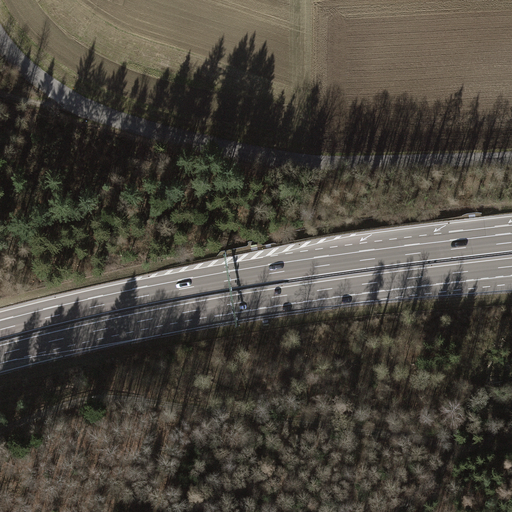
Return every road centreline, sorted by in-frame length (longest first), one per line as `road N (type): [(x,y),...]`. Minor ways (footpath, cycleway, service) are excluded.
road 1 (track): [(511,444),(131,401),(51,415),(0,437)]
road 2 (motorway): [(0,354),(223,305),(511,266)]
road 3 (motorway): [(511,242),(277,272),(0,329)]
